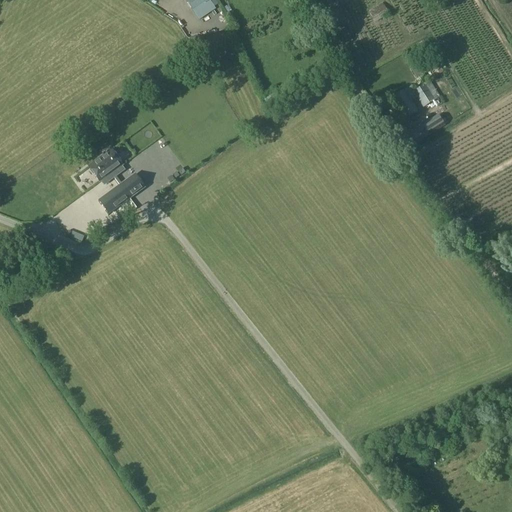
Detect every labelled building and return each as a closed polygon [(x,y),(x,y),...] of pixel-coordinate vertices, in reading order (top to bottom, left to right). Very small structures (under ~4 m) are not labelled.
[(184,0),(193,12),(193,13),(198,21),(199,21),(215,9),(209,0),(184,0)] [(375,23),(388,15),(389,14),(386,10),(384,7),(371,16),(375,23)] [(411,64),(425,55),(420,46),(405,55),(411,64)] [(422,74),(433,68),(427,59),(417,65),(422,74)] [(413,92),(423,108),(439,98),(429,82),(413,92)] [(417,111),(410,99),(413,97),(408,89),(390,101),(403,120),(417,111)] [(420,139),(442,124),(446,122),(441,114),(437,116),(436,115),(413,129),(420,139)] [(241,130),(236,124),(226,132),(231,138),(241,130)] [(402,136),(408,145),(418,139),(412,129),(402,136)] [(122,141),(112,146),(118,160),(128,155),(122,141)] [(88,167),(90,169),(89,171),(92,175),(94,175),(99,182),(100,181),(103,185),(123,170),(121,167),(122,166),(111,150),(108,152),(107,152),(103,154),(103,156),(88,167)] [(119,186),(99,201),(108,214),(129,199),(144,188),(134,175),(119,186)]
